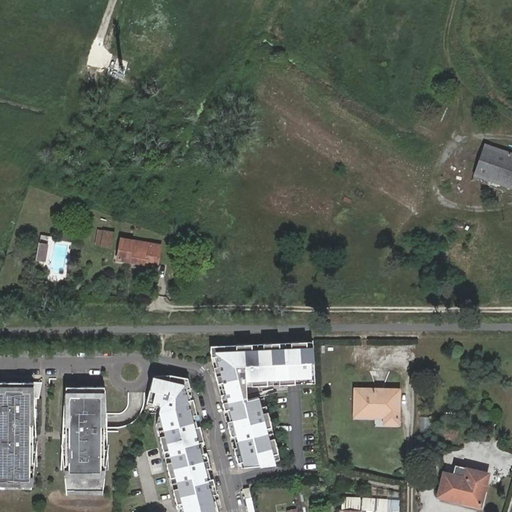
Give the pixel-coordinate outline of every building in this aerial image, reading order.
[(511,153),(485,144),(474,175),(511,187),(511,153)] [(105,238),(103,249),(111,250),(113,234),(106,232),(105,238)] [(161,244),(151,242),(132,239),(131,242),(127,241),(123,260),(127,261),(127,263),(148,266),(150,254),(159,255),(161,244)] [(46,262),(49,243),(38,242),(36,260),(46,262)] [(243,464),(244,469),(275,466),(272,456),(278,454),(274,439),(269,440),(266,429),(271,428),(268,412),(262,414),(258,398),(247,401),(246,398),(246,382),(250,382),(250,387),(266,387),(266,381),(277,380),(278,386),(293,385),(293,379),(304,378),(305,384),(313,384),(311,347),(305,348),(305,342),(289,343),(289,349),(278,349),(278,344),(262,345),(262,350),(251,351),(250,345),(235,346),(235,352),(224,353),(223,347),(210,348),(211,359),(216,358),(219,368),(213,370),(217,386),(223,384),(226,395),(220,397),(224,412),(230,411),(232,422),(227,424),(231,439),(236,437),(239,449),(234,450),(237,465),(243,464)] [(190,390),(187,379),(170,376),(168,382),(153,378),(146,404),(160,408),(159,413),(165,436),(159,437),(163,453),(168,451),(171,462),(165,464),(169,479),(175,478),(178,489),(172,491),(176,506),(182,504),(183,511),(215,511),(211,497),(217,496),(213,480),(206,482),(203,471),(210,469),(206,454),(199,456),(197,445),(204,443),(200,428),(193,430),(190,418),(197,416),(193,401),(185,403),(182,392),(190,390)] [(33,462),(34,382),(0,382),(0,488),(32,489),(35,462),(33,462)] [(105,387),(67,386),(66,465),(64,465),(67,492),(103,492),(107,466),(105,466),(105,387)] [(354,389),(354,413),(361,414),(362,410),(384,410),(384,423),(397,424),(397,390),(354,389)] [(431,417),(420,416),(419,432),(430,433),(431,417)] [(168,451),(163,453),(165,464),(171,462),(168,451)] [(464,497),(480,501),(486,475),(468,471),(465,478),(444,474),(438,496),(463,503),(464,497)] [(175,478),(169,479),(172,491),(178,489),(175,478)] [(246,498),(252,496),(250,485),(243,486),(246,498)] [(246,498),(248,511),(255,511),(252,496),(246,498)] [(361,511),(374,511),(386,511),(388,499),(362,497),(361,511)] [(479,507),(480,501),(464,497),(463,503),(479,507)] [(350,500),(341,500),(341,510),(338,510),(338,511),(357,511),(358,510),(350,510),(350,500)] [(399,511),(399,501),(388,501),(387,511),(399,511)]
